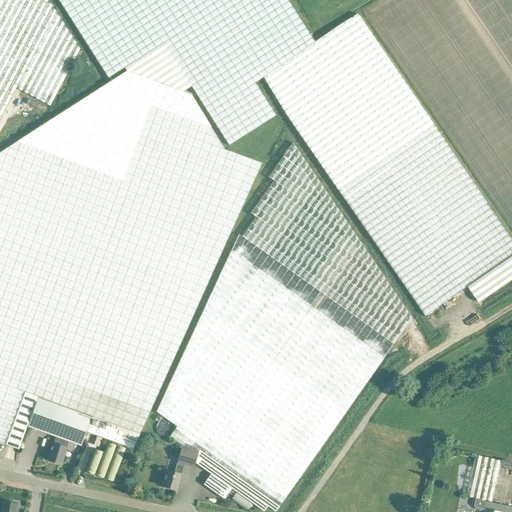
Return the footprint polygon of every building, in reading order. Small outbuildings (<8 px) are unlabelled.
[(0,0),(0,118),(17,87),(50,105),(80,49),(48,0),(0,0)] [(59,0),(108,77),(125,67),(127,70),(182,91),(191,85),(229,145),(238,139),(276,116),(256,83),(264,77),(419,308),(425,316),(468,287),(479,303),(511,280),(511,238),(357,14),(315,42),(288,0),(59,0)] [(0,442),(18,449),(27,426),(55,436),(48,460),(61,464),(68,441),(81,446),(86,431),(133,449),(260,162),(223,149),(192,95),(182,91),(174,88),(127,70),(0,152),(0,442)] [(411,318),(293,143),(269,177),(273,181),(251,213),(256,217),(242,237),(238,234),(157,412),(177,426),(170,436),(182,446),(174,472),(167,470),(162,487),(177,491),(182,474),(181,473),(184,465),(194,468),(196,463),(211,474),(203,484),(224,499),(231,488),(264,511),(268,506),(275,511),(411,318)] [(492,502),(502,461),(476,455),(467,496),(487,501),(492,502)] [(251,511),(253,511),(256,506),(238,496),(234,503),(251,511)] [(511,511),(511,506),(492,502),(487,501),(487,502),(476,500),(475,506),(476,508),(477,508),(479,511),(483,510),(485,510),(484,511),(511,511)] [(14,511),(15,511),(16,504),(4,501),(1,511),(14,511)]
